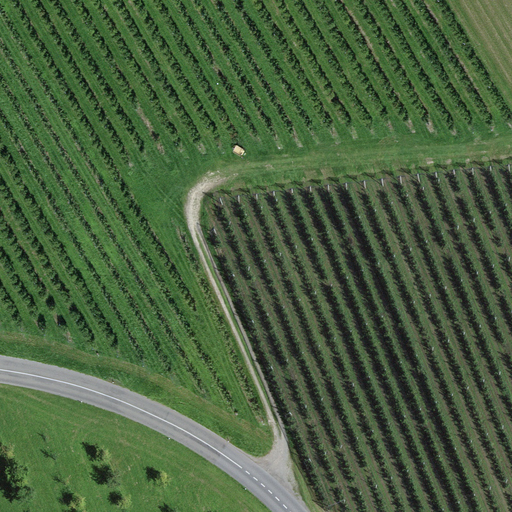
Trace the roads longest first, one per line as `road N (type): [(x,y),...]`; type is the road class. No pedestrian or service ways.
road 1 (track): [(254,482),(279,448),(264,381),(195,238),(192,207),(209,180),(511,145)]
road 2 (unclassified): [(0,368),(169,423),(254,482),(280,511)]
